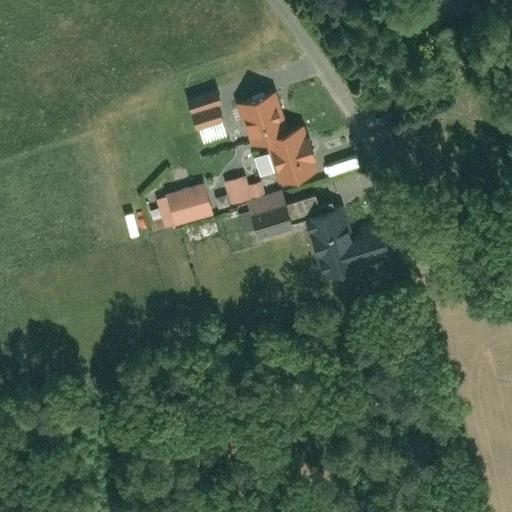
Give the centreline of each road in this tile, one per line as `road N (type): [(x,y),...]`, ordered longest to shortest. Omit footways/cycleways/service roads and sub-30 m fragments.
road 1 (residential): [(271,0),(373,126),(412,248)]
road 2 (track): [(412,248),(475,511)]
